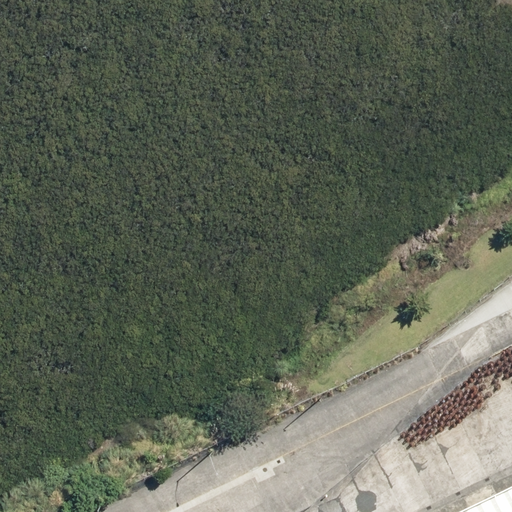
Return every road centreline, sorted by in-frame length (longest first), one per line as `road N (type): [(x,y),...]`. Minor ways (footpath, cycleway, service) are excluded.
road 1 (unknown): [(511,323),(184,511)]
road 2 (unknown): [(511,450),(381,511)]
